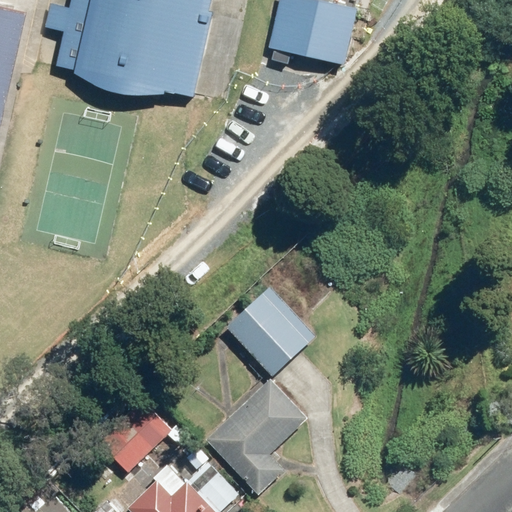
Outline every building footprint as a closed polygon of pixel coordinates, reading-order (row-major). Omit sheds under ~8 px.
[(2,0),(0,0),(0,133),(1,134),(30,10),(1,4),(2,0)] [(73,0),(58,68),(201,101),(224,0),(73,0)] [(361,1),(355,0),(277,0),(268,44),(350,60),(361,1)] [(284,117),(318,142),(347,102),(314,77),(284,117)] [(231,132),(256,144),(271,114),(246,101),(231,132)] [(226,338),(252,364),(285,333),(259,307),(226,338)] [(275,378),(212,438),(265,494),(291,469),(276,454),(313,418),(275,378)] [(220,511),(191,481),(177,495),(163,480),(133,509),(135,511),(220,511)] [(38,511),(79,511),(63,492),(38,511)]
